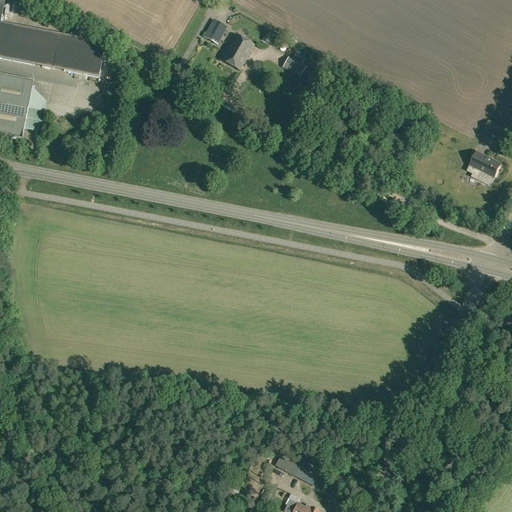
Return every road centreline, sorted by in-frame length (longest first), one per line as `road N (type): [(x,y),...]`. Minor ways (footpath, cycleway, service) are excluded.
road 1 (primary): [(491,260),(0,165)]
road 2 (track): [(48,0),(430,216)]
road 3 (unclassified): [(367,511),(491,260)]
